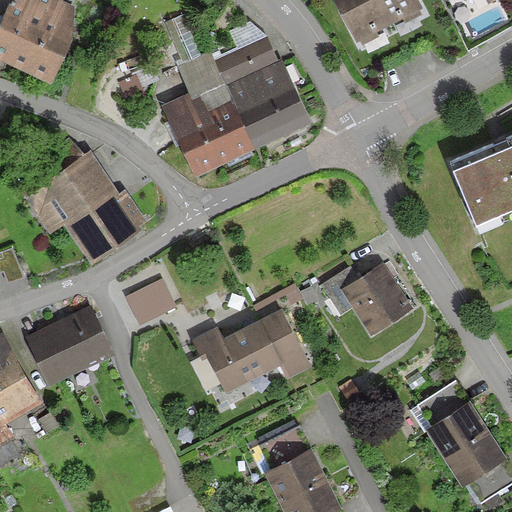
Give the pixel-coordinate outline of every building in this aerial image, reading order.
[(76,8),(59,0),(12,0),(0,28),(0,63),(52,87),(69,53),(73,44),(76,8)] [(392,28),(377,0),(333,0),(357,46),(392,28)] [(377,0),(392,28),(423,11),(417,0),(377,0)] [(190,14),(171,20),(185,61),(204,54),(190,14)] [(250,24),(230,32),(238,51),(268,38),(250,24)] [(238,51),(215,61),(227,87),(279,62),(268,38),(238,51)] [(215,61),(211,53),(177,68),(190,96),(193,102),(227,87),(215,61)] [(296,58),(283,64),(289,75),(294,87),(307,81),(296,58)] [(279,62),(227,87),(256,151),(311,126),(294,87),(289,75),(283,64),(282,60),(279,62)] [(196,181),(256,151),(227,87),(193,102),(190,96),(163,108),(170,122),(196,181)] [(511,144),(502,149),(451,170),(480,238),(511,224),(511,144)] [(91,155),(26,201),(51,236),(64,227),(94,268),(143,233),(139,228),(147,222),(126,193),(121,197),(114,187),(91,155)] [(12,250),(0,254),(0,274),(4,273),(9,285),(24,279),(12,250)] [(363,272),(342,285),(354,303),(372,331),(414,304),(394,273),(390,267),(387,262),(384,258),(363,272)] [(390,260),(387,262),(390,267),(394,273),(397,271),(390,260)] [(342,285),(363,272),(355,261),(323,281),(342,311),(354,303),(342,285)] [(163,276),(152,281),(166,309),(177,303),(163,276)] [(140,321),(166,309),(152,281),(127,293),(140,321)] [(219,322),(193,335),(203,354),(209,351),(227,387),(280,360),(288,375),(312,363),(281,302),(240,323),(223,331),(219,322)] [(60,319),(30,333),(51,381),(117,351),(95,304),(60,319)] [(0,440),(14,432),(7,417),(42,397),(4,327),(0,329),(0,440)] [(431,421),(469,395),(457,376),(419,402),(431,421)] [(426,423),(445,452),(489,423),(470,395),(469,395),(431,421),(426,423)] [(270,462),(312,442),(302,422),(261,441),(270,462)] [(489,423),(445,452),(464,480),(469,477),(505,453),(507,451),(489,423)] [(265,464),(280,495),(327,473),(312,442),(270,462),(265,464)] [(511,478),(511,462),(505,453),(469,477),(483,498),(511,478)] [(327,473),(280,495),(288,511),(322,511),(339,504),(342,503),(327,473)] [(153,511),(175,511),(172,503),(153,511)]
